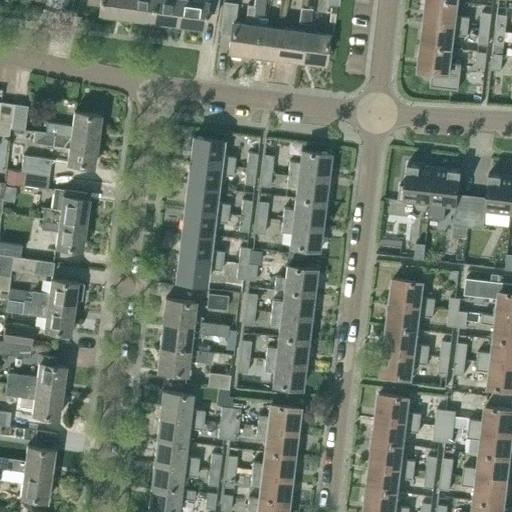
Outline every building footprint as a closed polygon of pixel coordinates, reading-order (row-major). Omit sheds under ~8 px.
[(99,13),(125,17),(127,0),(87,0),(87,3),(100,5),(99,13)] [(127,0),(125,17),(150,20),(153,0),(127,0)] [(180,0),(153,0),(150,20),(177,24),(180,0)] [(180,0),(177,24),(204,27),(206,12),(218,13),(219,0),(180,0)] [(456,15),(458,1),(449,0),(427,0),(425,21),(469,26),(470,17),(456,15)] [(253,54),(257,24),(258,16),(253,16),(254,6),(248,5),(245,22),(236,21),(238,4),(224,2),(220,33),(231,35),(229,51),(232,51),(231,55),(241,56),(241,52),(253,54)] [(255,2),(254,6),(253,16),(258,16),(257,24),(253,54),(265,55),(264,59),(274,60),(274,57),(277,57),(281,27),(267,25),(268,17),(263,17),(265,3),(264,3),(255,2)] [(311,23),(312,9),(300,7),(298,22),(304,23),(304,22),(311,23)] [(490,29),(492,12),(482,11),(480,27),(490,29)] [(506,31),(508,15),(498,13),(496,29),(506,31)] [(469,26),(425,21),(422,45),(452,48),(453,34),(468,36),(469,26)] [(300,60),(324,63),(328,34),(315,32),(316,24),(311,23),(304,22),(304,23),(303,30),(304,30),(304,31),(300,60)] [(277,57),(300,60),(304,31),(281,27),(277,57)] [(480,27),(478,44),(488,45),(490,29),(480,27)] [(496,29),(494,45),(504,47),(506,31),(496,29)] [(422,45),(419,69),(433,71),(431,86),(459,89),(462,64),(450,62),(452,48),(422,45)] [(477,51),(475,67),(485,68),(487,52),(477,51)] [(493,53),(491,69),(501,70),(503,54),(493,53)] [(0,134),(9,135),(11,122),(12,122),(14,103),(2,101),(0,115),(0,134)] [(14,103),(12,122),(11,127),(25,129),(28,105),(14,103)] [(98,140),(101,115),(74,111),(72,125),(47,122),(45,132),(54,133),(54,134),(98,140)] [(94,165),(98,140),(54,134),(54,133),(45,132),(35,130),(34,131),(33,141),(69,147),(67,161),(94,165)] [(193,136),(190,161),(234,166),(235,155),(221,153),(223,140),(193,136)] [(301,149),(299,162),(290,161),(288,173),(298,174),(328,177),(331,153),(301,149)] [(256,169),(258,153),(248,152),(246,168),(256,169)] [(25,171),(50,175),(52,159),(24,154),(21,171),(25,171)] [(272,171),(274,155),(264,154),(262,169),(272,171)] [(187,184),(217,188),(219,174),(233,176),(234,166),(190,161),(187,184)] [(430,204),(435,166),(408,163),(405,185),(400,184),(398,200),(430,204)] [(435,166),(430,204),(457,207),(462,169),(435,166)] [(246,168),(244,184),(254,185),(256,169),(246,168)] [(262,169),(260,185),(270,186),(272,171),(262,169)] [(8,170),(6,183),(21,185),(23,173),(8,170)] [(48,188),(50,175),(25,171),(24,172),(23,184),(48,188)] [(328,177),(298,174),(288,173),(287,184),(296,185),(295,197),(325,201),(328,177)] [(511,214),(511,210),(511,175),(489,173),(485,210),(511,214)] [(217,188),(187,184),(185,208),(228,213),(230,202),(215,201),(217,188)] [(44,207),(42,217),(86,224),(90,198),(87,198),(88,192),(54,188),(51,208),(44,207)] [(322,224),(325,201),(295,197),(294,209),(284,208),(282,219),(292,221),(322,224)] [(243,199),(241,215),(251,216),(253,200),(243,199)] [(266,217),(268,202),(258,200),(256,216),(266,217)] [(182,231),(211,235),(213,222),(227,224),(228,213),(185,208),(182,231)] [(251,216),(241,215),(240,231),(249,232),(251,216)] [(469,226),(470,217),(454,215),(453,224),(469,226)] [(256,216),(254,232),(264,233),(266,217),(256,216)] [(86,224),(42,217),(41,228),(57,230),(55,245),(82,249),(86,224)] [(470,217),(469,226),(484,228),(485,219),(470,217)] [(322,224),(292,221),(282,219),(281,231),(291,233),(289,245),(319,248),(322,224)] [(179,255),(223,260),(224,250),(210,248),(211,235),(182,231),(179,255)] [(0,253),(13,256),(20,257),(22,243),(0,240),(0,253)] [(414,257),(424,259),(426,244),(416,242),(414,257)] [(289,245),(287,255),(303,257),(304,246),(289,245)] [(240,247),(238,262),(248,263),(250,248),(240,247)] [(0,274),(10,276),(11,273),(12,269),(13,256),(0,253),(0,274)] [(179,255),(176,279),(206,282),(207,269),(221,271),(223,260),(179,255)] [(287,255),(286,265),(302,267),(303,257),(287,255)] [(54,261),(20,257),(13,256),(12,269),(53,275),(54,262),(54,261)] [(247,279),(248,263),(238,262),(237,278),(247,279)] [(247,279),(255,280),(257,264),(248,263),(247,279)] [(286,265),(285,277),(276,276),(274,287),(283,289),(314,293),(317,269),(302,267),(286,265)] [(449,278),(458,279),(458,270),(450,270),(449,278)] [(8,290),(9,287),(10,276),(0,274),(0,288),(8,290)] [(511,316),(511,282),(467,277),(465,293),(500,297),(498,314),(511,316)] [(32,290),(31,301),(74,307),(75,299),(82,300),(84,284),(77,283),(77,281),(51,278),(49,292),(32,290)] [(394,278),(391,302),(434,307),(436,296),(421,294),(423,281),(394,278)] [(8,290),(7,298),(24,300),(25,289),(9,287),(8,290)] [(311,316),(314,293),(283,289),(282,300),(273,299),(271,311),(311,316)] [(255,309),(257,293),(247,292),(245,308),(255,309)] [(208,293),(207,307),(227,309),(228,295),(208,293)] [(459,310),(461,297),(451,296),(449,308),(459,310)] [(202,320),(203,321),(203,316),(194,315),(195,301),(166,298),(163,321),(192,325),(201,325),(202,320)] [(31,301),(24,300),(22,314),(45,317),(43,329),(56,331),(55,336),(68,338),(69,333),(70,333),(74,307),(31,301)] [(388,325),(417,328),(419,315),(433,317),(434,307),(391,302),(388,325)] [(245,308),(243,323),(253,324),(255,309),(245,308)] [(449,308),(447,325),(458,326),(459,310),(449,308)] [(458,326),(467,327),(468,311),(459,310),(458,326)] [(311,316),(271,311),(270,323),(279,324),(278,336),(308,339),(311,316)] [(511,339),(511,316),(498,314),(498,315),(483,313),(482,323),(497,324),(495,338),(511,339)] [(190,348),(191,335),(200,337),(201,333),(214,334),(215,322),(203,321),(202,320),(201,325),(192,325),(163,321),(160,345),(190,349),(190,348)] [(215,322),(214,334),(228,336),(229,324),(215,322)] [(3,340),(31,344),(34,327),(6,323),(3,340)] [(385,348),(429,353),(430,343),(415,341),(417,328),(388,325),(385,348)] [(305,363),(308,339),(278,336),(276,347),(267,347),(266,358),(305,363)] [(511,363),(511,339),(495,338),(493,351),(479,349),(478,359),(511,363)] [(0,339),(0,353),(30,357),(31,344),(3,340),(0,339)] [(249,356),(251,341),(241,339),(239,355),(249,356)] [(450,357),(452,341),(442,340),(440,355),(450,357)] [(465,358),(467,343),(458,342),(456,357),(465,358)] [(187,373),(188,360),(211,363),(212,351),(190,348),(190,349),(160,345),(157,369),(187,373)] [(385,348),(382,372),(411,375),(413,362),(427,364),(429,353),(385,348)] [(62,391),(66,365),(56,364),(58,356),(40,353),(37,376),(7,372),(6,383),(62,391)] [(239,355),(237,371),(247,372),(249,356),(239,355)] [(440,355),(438,371),(448,372),(450,357),(440,355)] [(456,357),(454,373),(464,374),(465,358),(456,357)] [(305,363),(266,358),(264,370),(273,371),(272,383),(302,387),(305,363)] [(511,388),(511,363),(478,359),(476,370),(491,372),(489,385),(511,388)] [(209,372),(208,386),(229,388),(230,375),(209,372)] [(62,391),(6,383),(4,393),(34,397),(31,413),(59,416),(62,391)] [(163,390),(160,414),(204,420),(205,409),(191,407),(193,394),(163,390)] [(380,393),(377,417),(420,422),(421,411),(407,409),(409,396),(380,393)] [(269,404),(267,415),(259,414),(257,427),(266,428),(297,432),(300,407),(269,404)] [(221,405),(219,421),(229,422),(231,407),(221,405)] [(511,433),(511,408),(487,405),(485,419),(471,417),(469,428),(511,433)] [(239,423),(241,408),(231,407),(229,422),(239,423)] [(447,409),(437,408),(435,424),(445,425),(447,409)] [(0,424),(9,425),(11,411),(0,409),(0,424)] [(454,426),(456,410),(447,409),(445,425),(454,426)] [(157,438),(187,442),(189,428),(203,430),(204,420),(160,414),(157,438)] [(374,440),(403,444),(404,431),(419,432),(420,422),(377,417),(374,440)] [(227,438),(229,422),(219,421),(217,437),(227,438)] [(227,438),(237,439),(239,423),(229,422),(227,438)] [(435,424),(433,440),(443,441),(445,425),(435,424)] [(443,441),(452,442),(454,426),(445,425),(443,441)] [(297,432),(266,428),(257,427),(256,437),(264,439),(263,451),(294,455),(297,432)] [(510,457),(511,442),(511,433),(469,428),(468,438),(482,440),(481,453),(510,457)] [(157,438),(154,461),(198,467),(200,456),(185,455),(187,442),(157,438)] [(403,444),(374,440),(371,464),(414,469),(415,459),(401,457),(403,444)] [(0,468),(50,475),(54,449),(27,446),(25,460),(20,459),(20,460),(0,457),(0,468)] [(291,478),(294,455),(263,451),(262,462),(253,461),(252,473),(260,475),(291,478)] [(219,470),(221,454),(211,452),(209,468),(219,470)] [(510,457),(481,453),(479,466),(465,465),(463,475),(507,480),(510,457)] [(235,471),(237,455),(227,454),(225,470),(235,471)] [(436,472),(438,456),(428,455),(426,471),(436,472)] [(452,473),(454,458),(444,456),(442,472),(452,473)] [(151,485),(181,488),(183,476),(197,477),(198,467),(154,461),(151,485)] [(368,487),(397,491),(399,478),(413,480),(414,469),(371,464),(368,487)] [(50,475),(0,468),(0,477),(17,480),(17,481),(22,481),(20,496),(47,500),(50,475)] [(209,468),(207,484),(217,486),(219,470),(209,468)] [(225,470),(223,486),(233,487),(235,471),(225,470)] [(426,471),(424,487),(434,488),(436,472),(426,471)] [(452,473),(442,472),(440,488),(450,489),(452,473)] [(291,478),(260,475),(252,473),(250,485),(258,486),(257,497),(257,498),(288,501),(291,478)] [(504,504),(507,480),(463,475),(462,486),(477,487),(475,500),(504,504)] [(181,488),(151,485),(149,509),(173,511),(178,511),(180,498),(193,500),(195,490),(181,488)] [(365,511),(376,511),(408,511),(410,506),(395,504),(397,491),(368,488),(365,511)] [(204,507),(214,509),(216,493),(206,492),(204,507)] [(222,493),(220,509),(230,511),(232,495),(222,493)] [(286,511),(288,501),(257,498),(257,497),(248,496),(247,508),(256,509),(255,511),(286,511)] [(503,511),(504,504),(475,500),(473,511),(461,511),(459,511),(458,511),(503,511)] [(430,511),(432,503),(422,502),(420,511),(430,511)]
